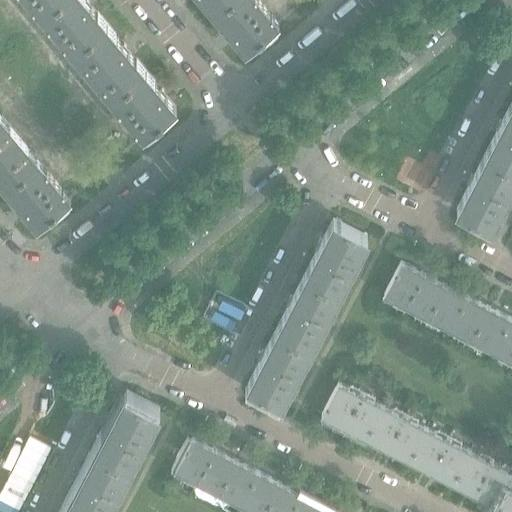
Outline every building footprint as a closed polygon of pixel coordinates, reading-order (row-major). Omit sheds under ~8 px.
[(29,0),(42,15),(60,0),(29,0)] [(96,15),(90,8),(92,6),(87,0),(60,0),(42,15),(73,52),(106,25),(97,14),(96,15)] [(231,0),(203,0),(205,2),(204,3),(214,14),(231,0)] [(278,23),(263,6),(258,0),(231,0),(214,14),(222,24),(223,23),(229,30),(227,32),(233,39),(236,38),(246,50),(261,37),(262,38),(276,27),(275,26),(278,23)] [(112,99),(145,71),(136,60),(135,61),(128,52),(129,50),(123,43),(121,44),(114,36),(115,35),(106,25),(73,52),(112,99)] [(160,122),(175,109),(165,97),(167,95),(161,88),(159,89),(153,82),(154,81),(145,71),(112,99),(143,136),(146,133),(147,134),(161,123),(160,122)] [(511,166),(511,99),(501,120),(500,119),(497,124),(495,128),(497,129),(485,152),(511,166)] [(38,160),(16,134),(0,115),(0,181),(5,188),(38,160)] [(490,225),(511,182),(511,166),(485,152),(473,175),(471,174),(467,183),(468,184),(456,208),(490,225)] [(69,198),(53,179),(38,160),(5,188),(14,199),(15,198),(21,205),(19,207),(25,214),(27,213),(37,225),(53,212),(54,213),(67,202),(66,200),(69,198)] [(338,291),(367,235),(333,217),(320,241),(319,240),(314,249),(316,250),(304,273),(338,291)] [(405,304),(421,271),(400,260),(384,293),(405,304)] [(428,316),(444,283),(421,271),(405,304),(428,316)] [(309,345),(338,291),(304,273),(292,296),(291,295),(286,304),(287,305),(276,328),(309,345)] [(450,327),(467,295),(444,283),(428,316),(450,327)] [(471,338),(488,306),(467,295),(450,327),(471,338)] [(493,349),(509,317),(488,306),(471,338),(493,349)] [(511,359),(511,318),(509,317),(493,349),(511,359)] [(281,401),(309,345),(276,328),(264,350),(262,350),(258,359),(259,359),(247,383),(281,401)] [(343,425),(361,393),(338,381),(321,413),(343,425)] [(129,466),(158,410),(124,393),(111,417),(110,416),(105,425),(107,426),(95,449),(129,466)] [(365,436),(382,404),(361,393),(343,425),(365,436)] [(387,448),(404,415),(382,404),(365,436),(387,448)] [(408,458),(425,426),(404,415),(387,448),(408,458)] [(430,470),(447,437),(425,426),(408,458),(430,470)] [(197,480),(214,448),(191,436),(175,469),(197,480)] [(452,481),(469,449),(447,437),(430,470),(452,481)] [(178,458),(182,451),(175,448),(172,454),(178,458)] [(219,491),(235,459),(214,448),(197,480),(219,491)] [(83,511),(104,511),(129,466),(95,449),(83,471),(81,470),(79,474),(77,479),(78,480),(66,503),(83,511)] [(473,492),(490,460),(469,449),(452,481),(473,492)] [(241,503),(257,470),(235,459),(219,491),(241,503)] [(508,483),(511,474),(511,470),(490,460),(473,492),(495,503),(506,482),(508,483)] [(258,511),(262,511),(279,481),(257,470),(241,503),(258,511)] [(290,511),(301,492),(279,481),(262,511),(290,511)] [(511,511),(511,484),(508,483),(506,482),(495,503),(490,511),(511,511)] [(317,511),(322,504),(301,492),(290,511),(317,511)] [(83,511),(66,503),(61,511),(83,511)]
